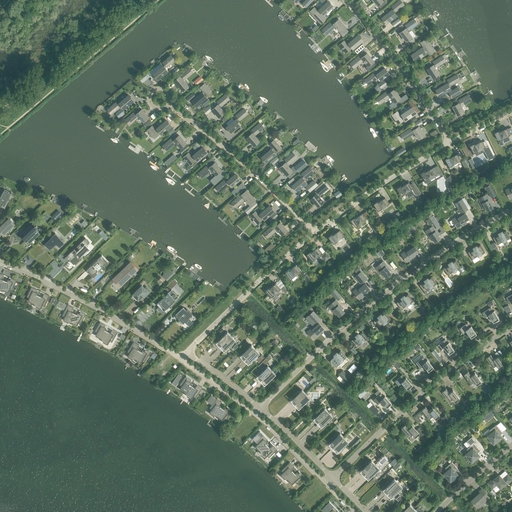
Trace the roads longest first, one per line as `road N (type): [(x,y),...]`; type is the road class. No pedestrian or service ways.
road 1 (residential): [(260,407),(398,282),(511,212)]
road 2 (residential): [(332,477),(511,328)]
road 3 (residential): [(181,358),(0,263)]
road 4 (residential): [(314,232),(167,106)]
road 5 (residential): [(449,143),(342,0)]
road 6 (residential): [(187,353),(314,232)]
road 7 (residential): [(314,232),(449,143)]
